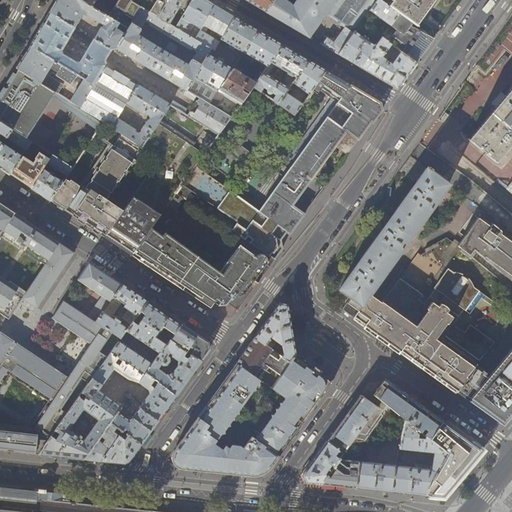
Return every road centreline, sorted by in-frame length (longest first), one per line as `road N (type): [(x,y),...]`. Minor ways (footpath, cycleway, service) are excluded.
road 1 (residential): [(0,187),(234,339)]
road 2 (residential): [(411,109),(225,0)]
road 3 (tertiary): [(303,257),(411,109)]
road 4 (residential): [(268,500),(374,351)]
road 5 (tertiary): [(130,487),(234,339)]
road 6 (residential): [(374,351),(511,448)]
road 7 (primary): [(268,500),(130,487)]
road 8 (tertiary): [(411,109),(492,0)]
road 9 (primary): [(130,487),(0,474)]
road 10 (residential): [(374,351),(306,301),(303,257)]
